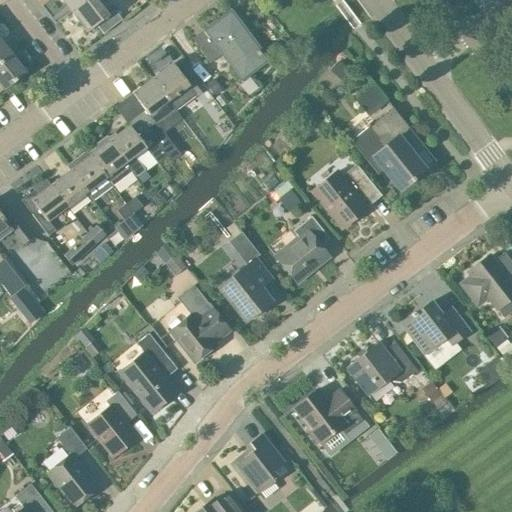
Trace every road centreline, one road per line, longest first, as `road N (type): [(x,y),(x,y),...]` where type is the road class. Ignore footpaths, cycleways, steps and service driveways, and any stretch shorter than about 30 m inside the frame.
road 1 (residential): [(129,511),(232,403),(511,187)]
road 2 (unclassified): [(511,187),(370,0)]
road 3 (residential): [(80,91),(201,0)]
